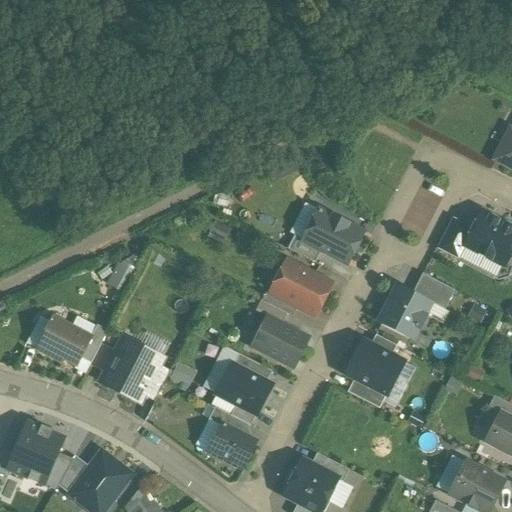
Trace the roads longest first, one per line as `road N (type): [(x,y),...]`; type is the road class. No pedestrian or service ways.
road 1 (track): [(0,286),(511,33)]
road 2 (residential): [(245,511),(380,249)]
road 3 (residential): [(232,511),(95,414),(0,381)]
road 4 (residential): [(380,249),(404,258),(421,253),(465,171)]
road 5 (residential): [(380,249),(418,176),(434,163),(465,171)]
